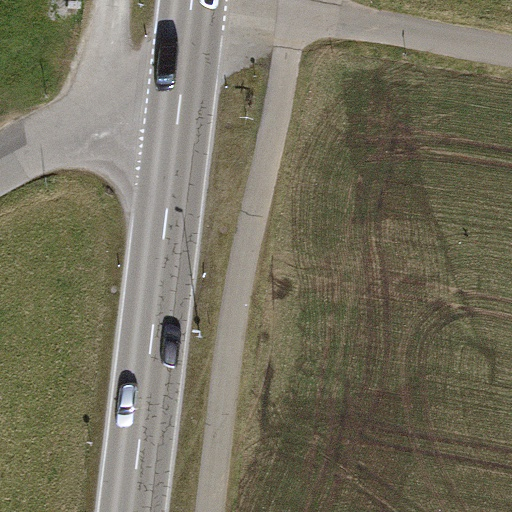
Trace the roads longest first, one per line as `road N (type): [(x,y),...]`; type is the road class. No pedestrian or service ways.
road 1 (secondary): [(130,511),(170,120)]
road 2 (residential): [(170,120),(100,111),(0,172)]
road 3 (secondary): [(170,120),(187,0)]
